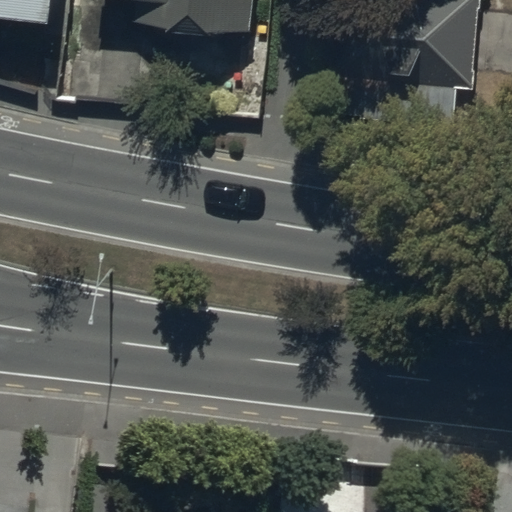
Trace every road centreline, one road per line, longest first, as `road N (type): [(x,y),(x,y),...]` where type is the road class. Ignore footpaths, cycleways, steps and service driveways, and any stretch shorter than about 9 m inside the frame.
road 1 (primary): [(0,171),(289,228),(511,258)]
road 2 (primary): [(511,388),(0,325)]
